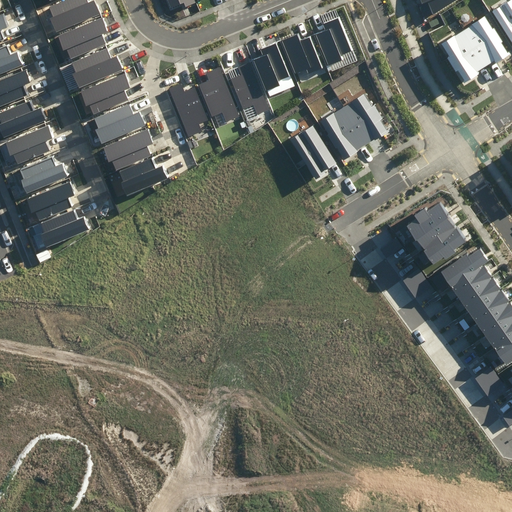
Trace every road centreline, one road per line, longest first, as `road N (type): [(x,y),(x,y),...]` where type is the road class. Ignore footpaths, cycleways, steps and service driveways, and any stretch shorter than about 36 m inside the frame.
road 1 (unknown): [(329,223),(53,397)]
road 2 (residential): [(345,216),(511,449)]
road 3 (tertiary): [(6,276),(102,511)]
road 4 (residential): [(15,0),(98,210)]
road 5 (tertiary): [(450,149),(413,95),(371,0)]
road 6 (residential): [(162,35),(150,85),(182,165)]
road 7 (residential): [(162,35),(200,36),(291,0)]
road 8 (residential): [(450,149),(345,216)]
